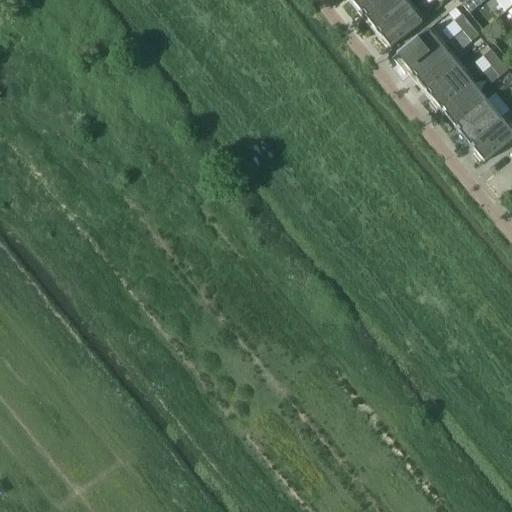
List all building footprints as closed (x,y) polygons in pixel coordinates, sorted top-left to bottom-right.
[(348,0),(361,14),(378,0),(348,0)] [(401,0),(378,0),(361,14),(375,32),(406,6),(401,0)] [(406,6),(375,32),(390,50),(421,25),(406,6)] [(462,33),(470,27),(461,17),(453,23),(462,33)] [(478,37),(470,27),(462,33),(470,44),(478,37)] [(396,57),(411,75),(442,50),(427,32),(396,57)] [(425,93),(456,67),(442,50),(411,75),(425,93)] [(491,69),(499,62),(490,52),(482,58),(491,69)] [(482,58),(474,66),(482,76),(491,69),(482,58)] [(507,73),(499,62),(491,69),(499,79),(507,73)] [(440,111),(471,85),(456,67),(425,93),(440,111)] [(454,128),(485,103),(471,85),(440,111),(454,128)] [(485,103),(454,128),(469,146),(500,120),(485,103)] [(511,135),(500,120),(469,146),(483,164),(511,140),(511,135)]
